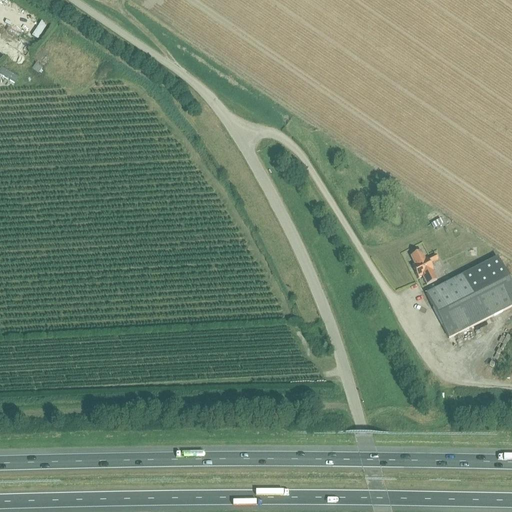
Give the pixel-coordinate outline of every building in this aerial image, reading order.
[(9,30),(4,29),(8,5),(1,4),(0,7),(0,40),(8,42),(9,30)] [(38,46),(29,55),(35,61),(43,52),(38,46)] [(3,56),(17,64),(22,56),(8,48),(3,56)] [(36,64),(32,69),(38,74),(42,69),(37,66),(38,65),(36,64)] [(440,219),(431,225),(433,230),(443,224),(440,219)] [(418,279),(422,278),(426,286),(437,281),(432,272),(433,272),(429,265),(438,260),(435,256),(425,261),(420,252),(410,257),(415,266),(412,268),(418,279)] [(426,290),(428,294),(426,295),(449,340),(511,307),(511,287),(497,259),(435,290),(433,286),(426,290)] [(402,286),(404,292),(414,287),(412,282),(402,286)]
